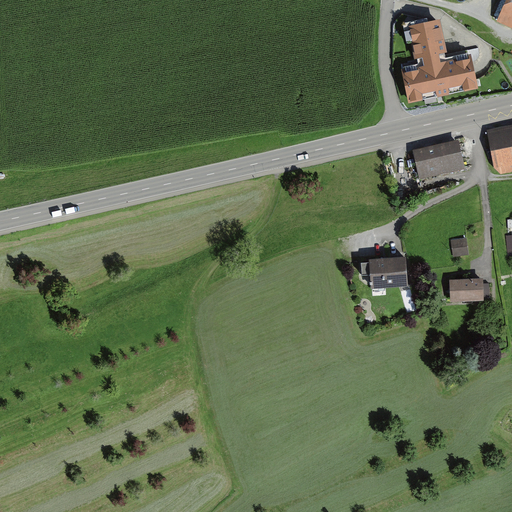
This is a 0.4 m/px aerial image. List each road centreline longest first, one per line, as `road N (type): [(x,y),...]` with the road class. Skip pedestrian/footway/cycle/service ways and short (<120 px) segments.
road 1 (primary): [(398,131),(0,221)]
road 2 (unclassified): [(377,232),(472,181),(480,159),(473,114)]
road 3 (unclassified): [(398,131),(384,62),(387,0)]
